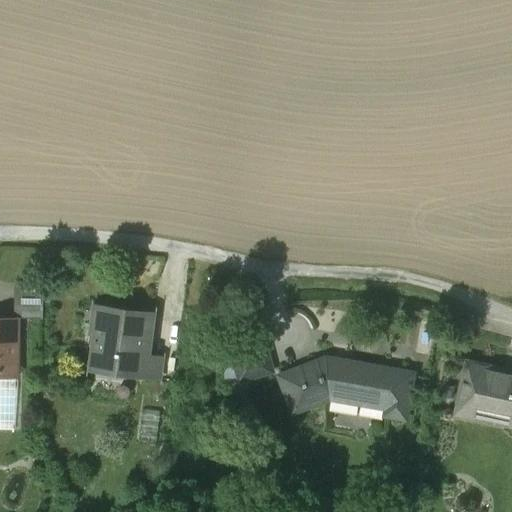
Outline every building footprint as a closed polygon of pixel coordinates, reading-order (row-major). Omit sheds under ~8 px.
[(45,285),(22,284),(22,317),(44,318),(45,285)] [(151,317),(95,309),(92,333),(100,334),(96,366),(144,372),(151,317)] [(17,322),(0,321),(0,371),(16,371),(17,322)] [(232,339),(238,377),(265,373),(259,334),(232,339)] [(414,374),(328,358),(281,376),(295,411),(331,397),(388,407),(387,414),(406,417),(414,374)] [(511,372),(469,363),(460,403),(511,415),(510,423),(511,423),(511,372)]
